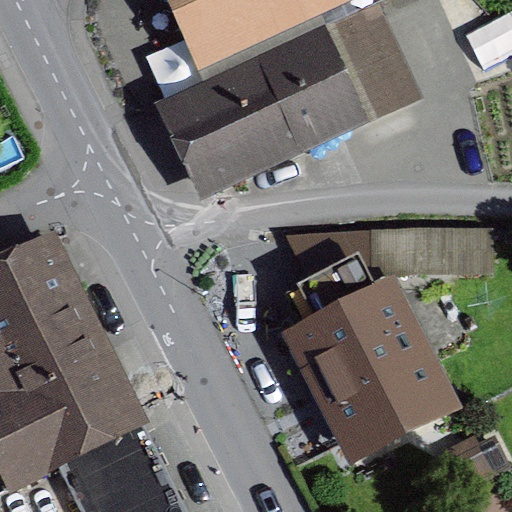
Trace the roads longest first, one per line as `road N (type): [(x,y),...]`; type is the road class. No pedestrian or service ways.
road 1 (unclassified): [(135,238),(307,210),(511,202)]
road 2 (unclassified): [(135,238),(274,511)]
road 3 (unclassified): [(104,180),(22,0)]
